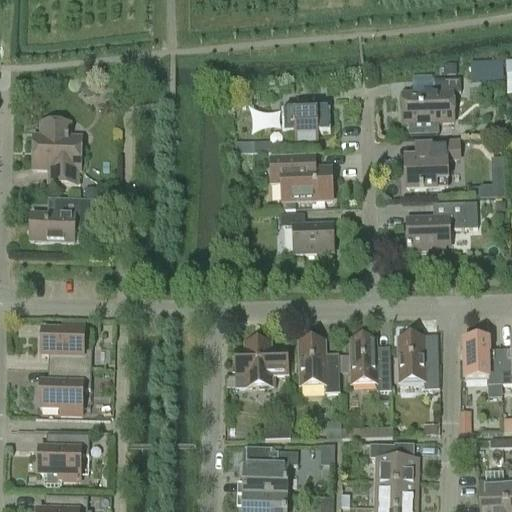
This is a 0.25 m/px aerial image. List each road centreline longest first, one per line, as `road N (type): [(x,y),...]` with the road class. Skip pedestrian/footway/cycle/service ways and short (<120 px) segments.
road 1 (residential): [(368,308),(362,96)]
road 2 (residential): [(0,308),(211,308)]
road 3 (residential): [(441,511),(443,306)]
road 4 (residential): [(206,511),(211,308)]
road 5 (residential): [(211,308),(368,308)]
road 6 (unknown): [(0,436),(122,444)]
